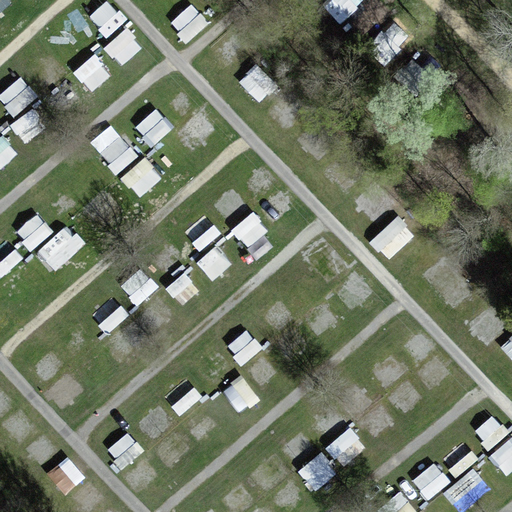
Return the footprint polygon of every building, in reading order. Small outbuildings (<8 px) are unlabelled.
[(0,0),(0,10),(12,0),(0,0)] [(85,0),(101,23),(122,10),(115,0),(85,0)] [(199,0),(196,0),(174,16),(189,38),(213,21),(199,0)] [(389,0),(372,0),(351,21),(367,37),(397,7),(389,0)] [(126,62),(146,43),(130,25),(109,43),(126,62)] [(28,56),(53,86),(72,70),(47,40),(28,56)] [(102,50),(78,65),(93,88),(116,73),(102,50)] [(257,59),(244,83),(268,96),(281,72),(257,59)] [(22,70),(0,89),(0,91),(19,113),(41,92),(22,70)] [(160,104),(139,123),(157,142),(177,123),(160,104)] [(201,106),(179,129),(199,148),(221,125),(201,106)] [(98,136),(125,166),(146,148),(119,117),(98,136)] [(312,124),(301,137),(322,155),(333,142),(312,124)] [(0,160),(14,176),(32,160),(5,131),(0,136),(0,160)] [(144,194),(166,171),(147,152),(125,175),(144,194)] [(347,152),(330,165),(348,188),(364,175),(347,152)] [(217,199),(234,220),(255,204),(238,182),(217,199)] [(358,197),(379,220),(391,208),(371,186),(358,197)] [(78,212),(93,235),(129,210),(114,187),(78,212)] [(207,204),(180,223),(199,249),(226,230),(207,204)] [(251,243),(273,227),(258,207),(236,223),(251,243)] [(35,244),(57,228),(43,209),(21,225),(35,244)] [(391,255),(417,231),(401,213),(375,238),(391,255)] [(329,279),(352,261),(329,232),(306,250),(329,279)] [(57,234),(40,250),(56,266),(73,251),(57,234)] [(215,274),(234,260),(221,242),(202,256),(215,274)] [(444,255),(426,268),(454,306),(472,293),(444,255)] [(151,265),(126,279),(137,299),(163,285),(151,265)] [(185,301),(204,286),(189,267),(170,282),(185,301)] [(351,304),(376,292),(366,270),(340,282),(351,304)] [(94,310),(112,329),(134,309),(116,290),(94,310)] [(321,333),(341,317),(326,299),(306,314),(321,333)] [(470,319),(492,343),(511,325),(489,301),(470,319)] [(293,358),(313,340),(296,321),(276,339),(293,358)] [(252,325),(230,342),(246,361),(267,344),(252,325)] [(416,360),(439,352),(431,330),(408,338),(416,360)] [(397,348),(374,365),(390,386),(413,369),(397,348)] [(433,388),(457,369),(441,349),(417,369),(433,388)] [(267,383),(282,368),(264,350),(249,365),(267,383)] [(180,365),(160,384),(186,411),(206,392),(180,365)] [(67,405),(90,385),(73,366),(50,386),(67,405)] [(226,386),(244,409),(264,393),(246,370),(226,386)] [(393,390),(410,409),(427,393),(411,374),(393,390)] [(311,405),(332,428),(344,418),(324,395),(311,405)] [(385,442),(407,424),(383,397),(362,415),(385,442)] [(167,400),(142,416),(156,437),(180,422),(167,400)] [(18,403),(6,425),(30,437),(41,414),(18,403)] [(511,425),(497,410),(478,427),(494,445),(511,428),(511,425)] [(349,465),(373,444),(354,422),(330,444),(349,465)] [(173,465),(198,443),(180,423),(155,445),(173,465)] [(41,460),(61,444),(47,427),(27,443),(41,460)] [(306,427),(287,443),(304,461),(322,445),(306,427)] [(122,462),(147,450),(138,429),(113,441),(122,462)] [(460,471),(483,454),(469,435),(446,453),(460,471)] [(270,436),(245,457),(271,488),(296,467),(270,436)] [(511,471),(511,469),(511,436),(494,451),(511,471)] [(319,486),(341,468),(325,448),(303,465),(319,486)] [(51,469),(70,490),(90,471),(71,450),(51,469)] [(440,457),(416,475),(432,495),(455,477),(440,457)] [(448,487),(464,509),(496,486),(480,464),(448,487)] [(89,511),(110,494),(93,474),(72,490),(89,511)] [(224,498),(239,511),(245,511),(261,495),(243,478),(224,498)] [(224,511),(218,503),(205,511),(224,511)]
